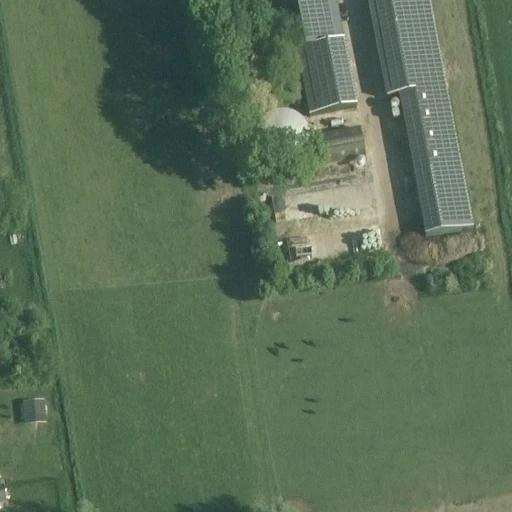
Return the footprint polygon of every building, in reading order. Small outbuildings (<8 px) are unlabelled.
[(291,0),(301,51),(344,43),(335,0),(291,0)] [(396,100),(412,176),(461,166),(446,89),(396,100)] [(276,150),(298,148),(294,114),(273,117),(276,150)] [(366,161),(359,130),(314,139),(320,170),(366,161)] [(461,166),(412,176),(424,239),(473,229),(461,166)]
